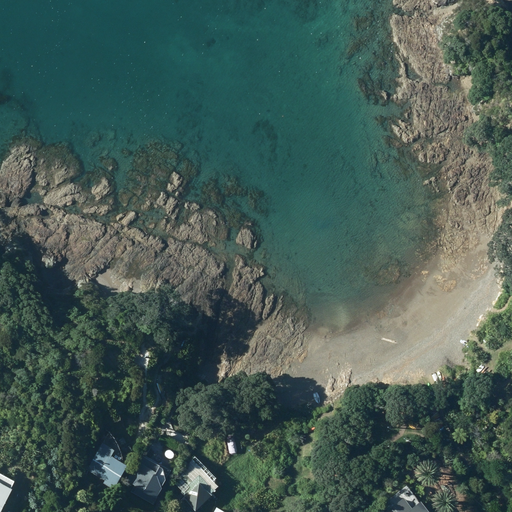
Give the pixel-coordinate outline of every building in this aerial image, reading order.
[(105,484),(115,491),(130,469),(113,458),(116,453),(105,446),(88,470),(106,482),(105,484)] [(131,492),(154,505),(163,490),(159,478),(157,477),(162,468),(144,458),(130,483),(135,486),(131,492)] [(182,500),(193,511),(195,511),(196,511),(195,511),(198,511),(214,496),(213,495),(216,492),(201,476),(194,483),(185,474),(178,480),(187,488),(181,494),(185,497),(182,500)] [(0,511),(2,511),(14,491),(0,483),(0,511)] [(429,511),(422,503),(414,509),(405,499),(388,511),(429,511)]
